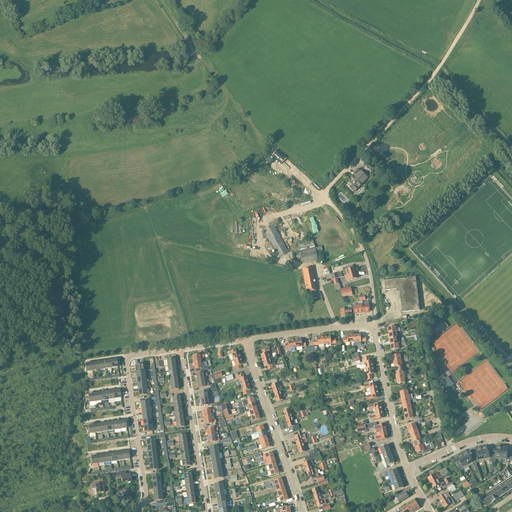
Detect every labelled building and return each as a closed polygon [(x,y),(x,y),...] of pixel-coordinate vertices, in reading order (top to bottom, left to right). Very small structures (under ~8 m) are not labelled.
[(374,168),(367,164),(364,169),(371,173),(374,168)] [(354,193),(368,178),(360,171),(347,186),(354,193)] [(288,253),(274,224),(263,230),(269,243),(267,238),(264,239),(267,244),(265,245),(269,252),(273,250),(278,258),(288,253)] [(313,240),(298,244),(302,262),(317,259),(315,248),(313,240)] [(343,271),(345,276),(356,273),(354,268),(353,268),(353,266),(346,268),(347,270),(343,271)] [(307,293),(316,291),(312,267),(302,269),(307,293)] [(346,281),(357,278),(356,273),(345,276),(346,281)] [(339,283),(338,282),(343,281),(342,277),(333,280),(336,290),(341,289),(339,283)] [(420,310),(416,277),(384,281),(386,291),(399,289),(402,313),(420,310)] [(351,288),(341,290),(343,297),(347,296),(346,293),(352,292),(351,288)] [(353,305),(354,314),(364,313),(363,304),(353,305)] [(345,310),(345,308),(340,309),(341,317),(345,317),(345,315),(352,314),(352,309),(345,310)] [(366,337),(361,337),(361,334),(354,335),(355,342),(366,341),(366,337)] [(348,335),(348,338),(343,339),(343,343),(355,342),(354,335),(348,335)] [(325,337),(325,344),(336,344),(336,339),(331,340),(331,336),(325,337)] [(325,344),(325,337),(318,337),(318,340),(313,341),(314,346),(319,345),(325,344)] [(302,339),(295,340),(296,348),(302,347),(303,347),(306,347),(305,341),(302,342),(302,339)] [(296,348),(295,340),(289,341),(289,344),(285,344),(286,350),(290,349),(296,348)] [(269,355),(269,353),(271,352),(269,348),(262,351),(263,354),(261,355),(263,361),(270,359),(273,358),(272,355),(271,354),(269,355)] [(233,360),(241,358),(239,352),(237,353),(235,349),(228,351),(229,354),(231,353),(231,355),(231,354),(233,360)] [(204,358),(204,355),(192,356),(193,363),(202,362),(202,358),(204,358)] [(369,361),(369,357),(364,357),(365,360),(364,361),(365,363),(366,369),(373,367),(372,361),(369,361)] [(241,358),(233,360),(235,367),(236,370),(242,369),(240,365),(243,365),(241,358)] [(270,359),(263,361),(265,367),(267,367),(268,370),(273,368),(273,367),(273,366),(272,365),(270,359)] [(204,361),(202,362),(193,363),(194,370),(196,369),(196,372),(205,371),(204,361)] [(372,379),(371,374),(374,374),(373,367),(366,369),(367,375),(368,380),(372,379)] [(204,380),(204,377),(207,376),(207,373),(196,374),(197,381),(204,380)] [(241,385),(248,383),(246,377),(244,377),(243,374),(238,376),(239,379),(241,385)] [(446,378),(443,375),(436,381),(447,395),(454,390),(452,386),(453,385),(447,377),(446,378)] [(248,383),(241,385),(243,392),(244,395),(249,393),(248,390),(250,389),(248,383)] [(281,392),(278,383),(272,385),(275,393),(281,392)] [(378,390),(376,383),(369,385),(369,384),(365,385),(366,389),(370,388),(371,392),(378,390)] [(401,398),(409,396),(408,392),(413,391),(412,388),(407,389),(407,390),(400,392),(401,398)] [(367,396),(368,400),(379,397),(378,390),(371,392),(371,395),(367,396)] [(199,393),(200,399),(208,398),(207,396),(210,395),(210,391),(199,393)] [(275,393),(277,402),(283,400),(281,392),(275,393)] [(245,406),(255,403),(253,398),(242,402),(243,407),(245,406)] [(221,405),(221,406),(222,406),(223,411),(230,409),(228,403),(221,405)] [(247,412),(249,411),(256,409),(255,403),(245,406),(247,412)] [(375,412),(382,411),(381,404),(374,405),(369,406),(370,410),(374,409),(375,412)] [(204,418),(211,417),(212,416),(212,413),(214,412),(214,409),(210,410),(203,411),(204,418)] [(230,409),(223,411),(225,417),(232,415),(230,409)] [(292,417),(290,409),(284,411),(286,419),(292,417)] [(372,416),(372,420),(384,418),(382,411),(375,412),(376,415),(372,416)] [(286,419),(289,428),(295,426),(292,417),(286,419)] [(422,420),(414,422),(415,424),(408,426),(409,431),(417,429),(416,425),(423,423),(422,420)] [(385,424),(378,426),(375,426),(376,433),(380,433),(379,433),(387,431),(385,424)] [(207,436),(216,435),(215,431),(218,431),(217,427),(214,428),(206,429),(207,436)] [(411,437),(419,434),(417,429),(409,431),(411,437)] [(255,440),(259,439),(266,436),(264,431),(257,433),(254,434),(255,440)] [(379,433),(380,433),(380,436),(376,437),(377,441),(388,438),(387,431),(379,433)] [(295,437),(297,445),(303,443),(307,442),(305,434),(301,435),(295,437)] [(413,442),(421,440),(419,434),(411,437),(413,442)] [(424,439),(421,440),(413,442),(415,448),(426,444),(424,439)] [(300,454),(306,452),(303,443),(297,445),(300,454)] [(415,448),(417,453),(422,451),(422,452),(424,453),(425,454),(431,452),(428,444),(426,444),(415,448)] [(382,454),(390,451),(388,445),(380,448),(382,454)] [(488,447),(482,448),(484,461),(490,460),(490,463),(492,462),(492,459),(492,455),(489,455),(488,447)] [(501,460),(502,448),(496,447),(495,455),(492,455),(492,457),(492,459),(495,459),(501,460)] [(475,459),(475,461),(476,463),(484,461),(482,448),(476,450),(477,458),(475,459)] [(509,459),(510,457),(507,456),(508,448),(502,448),(501,460),(507,460),(507,459),(509,459)] [(385,460),(392,457),(390,451),(382,454),(385,460)] [(272,452),(264,455),(265,455),(262,456),(263,461),(273,457),(272,452)] [(463,455),(469,467),(474,464),(473,462),(475,461),(475,459),(472,460),(468,452),(463,455)] [(459,466),(461,471),(469,467),(463,455),(457,458),(461,465),(459,466)] [(265,466),(268,465),(275,463),(273,457),(263,461),(265,466)] [(387,466),(394,463),(392,457),(385,460),(387,466)] [(310,461),(304,463),(307,472),(315,469),(313,465),(311,466),(310,461)] [(315,478),(318,478),(318,477),(319,477),(316,469),(315,469),(307,472),(309,480),(315,478)] [(449,474),(446,469),(441,471),(443,477),(449,474)] [(399,476),(397,470),(389,473),(391,479),(399,476)] [(126,475),(125,472),(116,473),(117,479),(122,478),(123,483),(131,482),(130,474),(126,475)] [(431,476),(428,478),(431,483),(440,478),(437,473),(435,474),(434,473),(431,475),(431,476)] [(394,485),(401,482),(399,476),(391,479),(394,485)] [(447,485),(451,483),(448,478),(444,480),(445,482),(443,483),(440,478),(431,483),(433,488),(441,484),(442,488),(447,485)] [(104,492),(103,487),(107,486),(106,479),(99,480),(100,484),(90,485),(91,489),(96,489),(97,494),(104,492)] [(273,487),(275,486),(283,484),(281,479),(271,482),(273,487)] [(504,494),(509,491),(504,483),(502,481),(498,484),(504,494)] [(396,491),(404,488),(401,482),(394,485),(396,491)] [(500,497),(504,494),(498,484),(493,487),(500,497)] [(495,500),(500,497),(493,487),(488,490),(490,492),(495,500)] [(315,498),(321,497),(318,488),(312,490),(315,498)] [(458,493),(461,491),(459,488),(453,492),(452,490),(450,491),(453,496),(458,493)] [(129,493),(128,490),(117,492),(117,495),(124,494),(125,501),(131,500),(130,493),(129,493)] [(453,496),(450,491),(438,499),(441,504),(451,498),(453,496)] [(406,493),(405,492),(396,498),(399,503),(408,497),(408,496),(406,493)] [(491,503),(495,500),(490,492),(486,495),(491,503)] [(486,506),(491,503),(486,495),(484,493),(479,496),(486,506)] [(325,499),(330,498),(328,494),(321,497),(315,498),(318,507),(326,504),(325,499)] [(455,505),(451,498),(441,504),(444,508),(451,505),(452,507),(455,505)] [(397,511),(404,511),(417,504),(414,500),(406,505),(406,506),(401,509),(402,509),(398,511),(397,511)] [(217,503),(219,509),(226,508),(230,507),(229,501),(225,502),(217,503)]
